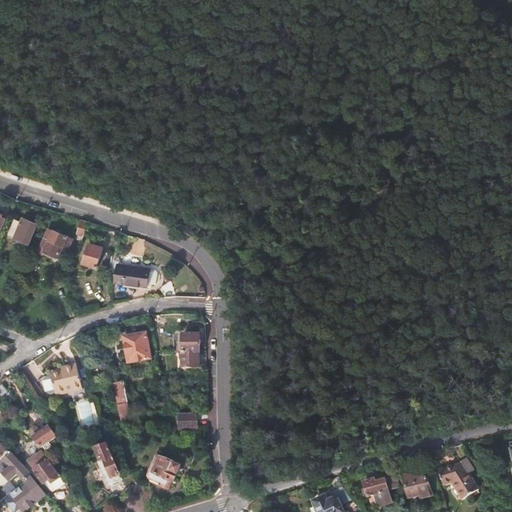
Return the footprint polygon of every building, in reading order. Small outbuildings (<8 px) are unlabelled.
[(28,241),(36,221),(23,216),(21,219),(14,216),(6,234),(14,238),(15,235),(28,241)] [(77,236),(82,238),(90,221),(81,218),(77,230),(79,231),(77,236)] [(69,245),(73,236),(48,226),(38,250),(58,258),(63,244),(69,245)] [(108,252),(110,248),(89,241),(82,259),(97,263),(101,250),(108,252)] [(148,284),(151,268),(118,263),(116,279),(148,284)] [(240,269),(231,272),(234,280),(242,277),(240,269)] [(166,294),(175,294),(172,280),(159,273),(158,283),(166,294)] [(31,313),(27,319),(41,329),(46,323),(31,313)] [(146,331),(127,334),(132,360),(150,357),(146,331)] [(182,333),(182,350),(199,350),(200,350),(199,332),(182,333)] [(132,360),(127,334),(123,334),(128,361),(132,360)] [(199,367),(207,366),(207,364),(199,363),(199,350),(182,350),(182,366),(199,366),(199,367)] [(78,362),(66,365),(68,369),(63,371),(52,373),(58,395),(84,388),(78,362)] [(133,415),(126,379),(116,381),(123,417),(133,415)] [(3,384),(0,386),(0,394),(4,399),(10,394),(3,384)] [(198,426),(197,411),(179,411),(179,426),(198,426)] [(39,445),(55,435),(49,426),(41,430),(38,426),(33,425),(30,427),(29,430),(39,445)] [(109,483),(122,478),(109,441),(97,446),(102,459),(97,461),(99,467),(96,469),(99,477),(106,475),(109,483)] [(51,481),(59,475),(47,459),(44,455),(40,449),(27,459),(34,469),(39,477),(39,478),(40,478),(44,483),(46,484),(51,480),(51,481)] [(30,473),(9,450),(4,457),(24,479),(30,473)] [(153,471),(159,456),(155,455),(149,469),(153,471)] [(179,465),(159,456),(153,471),(149,469),(145,477),(155,481),(154,484),(166,488),(170,480),(172,480),(179,465)] [(453,481),(464,499),(479,489),(463,463),(439,470),(444,484),(453,481)] [(134,478),(128,465),(120,469),(126,482),(134,478)] [(425,471),(404,476),(411,501),(432,496),(425,471)] [(44,493),(31,476),(23,482),(26,486),(21,489),(20,488),(11,494),(24,510),(44,493)] [(381,489),(388,487),(386,479),(376,481),(376,478),(364,482),(369,496),(373,495),(382,492),(381,489)] [(58,500),(65,496),(60,487),(53,491),(58,500)] [(392,499),(388,487),(381,489),(382,492),(373,495),(376,504),(392,499)] [(345,511),(341,500),(338,502),(337,499),(330,501),(328,496),(315,502),(317,506),(312,508),(313,511),(345,511)]
